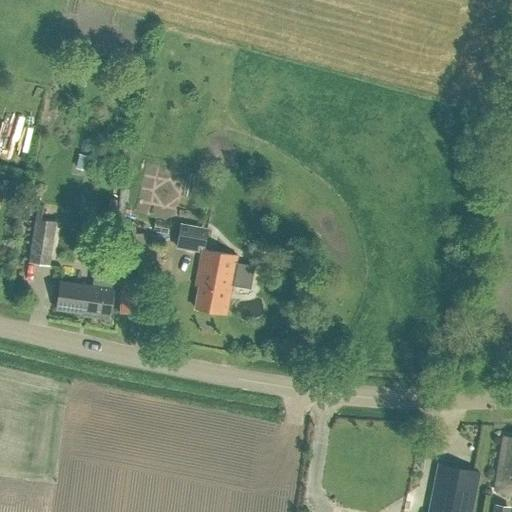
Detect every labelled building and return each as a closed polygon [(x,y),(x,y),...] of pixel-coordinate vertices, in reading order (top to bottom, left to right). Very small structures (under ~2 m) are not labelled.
[(78,157),(75,170),(85,172),(88,159),(78,157)] [(50,266),(57,222),(41,219),(43,205),(38,205),(30,263),(50,266)] [(250,289),(255,266),(238,263),(239,257),(205,250),(207,239),(198,237),(180,233),(176,251),(203,257),(197,285),(202,286),(197,310),(227,316),(233,285),(250,289)] [(150,253),(144,253),(144,234),(122,234),(122,266),(150,265),(150,253)] [(114,289),(116,275),(95,273),(93,286),(61,282),(57,310),(110,317),(114,289)] [(146,315),(148,282),(124,281),(122,313),(146,315)] [(511,438),(506,437),(496,490),(511,492),(511,438)] [(469,511),(477,474),(446,468),(436,511),(469,511)] [(355,483),(355,503),(364,504),(365,483),(355,483)] [(370,509),(386,511),(389,500),(373,497),(370,509)]
